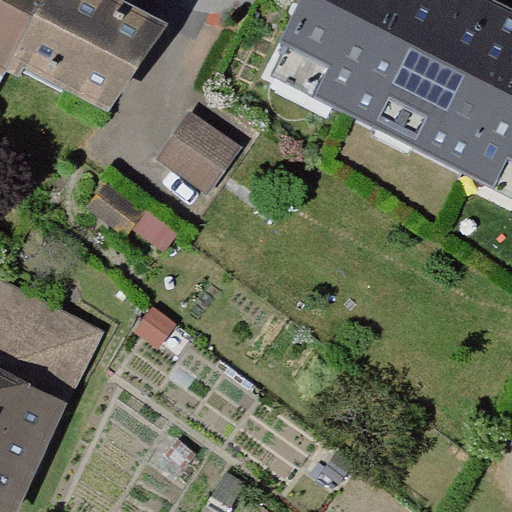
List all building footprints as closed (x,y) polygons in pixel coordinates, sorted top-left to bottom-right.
[(0,0),(0,79),(10,62),(19,67),(26,55),(113,104),(164,15),(137,0),(0,0)] [(511,166),(511,23),(466,0),(302,0),(281,47),(324,69),(312,94),(498,186),(508,164),(511,166)] [(242,145),(192,109),(158,156),(208,192),(242,145)] [(88,326),(0,280),(0,369),(51,396),(88,326)] [(0,494),(51,396),(0,369),(0,494)]
